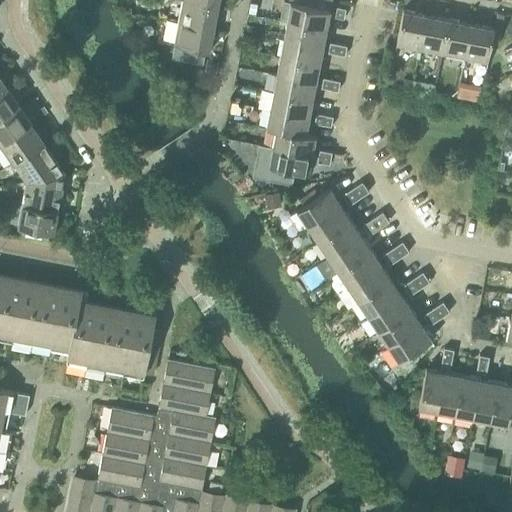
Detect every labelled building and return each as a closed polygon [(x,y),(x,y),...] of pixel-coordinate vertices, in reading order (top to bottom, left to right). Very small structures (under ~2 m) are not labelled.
[(178,22),(214,29),(218,7),(185,0),(182,0),(179,21),(178,22)] [(283,0),(279,20),(287,21),(319,28),(327,29),(331,11),(283,0)] [(250,2),(248,12),(255,13),(257,3),(250,2)] [(346,10),(337,8),(335,18),(344,20),(346,10)] [(420,50),(427,14),(403,10),(397,45),(420,50)] [(442,54),(449,19),(427,14),(420,50),(442,54)] [(465,58),(471,23),(449,19),(442,54),(465,58)] [(324,47),(327,29),(319,28),(287,21),(284,39),(319,46),(324,47)] [(178,22),(171,56),(202,62),(204,51),(209,52),(214,29),(178,22)] [(471,23),(465,58),(488,63),(495,27),(471,23)] [(320,65),(324,47),(319,46),(284,39),(280,57),(319,65),(320,65)] [(337,55),(339,45),(330,43),(328,53),(337,55)] [(339,45),(337,55),(345,57),(347,47),(339,45)] [(277,74),(317,82),(319,69),(320,65),(319,65),(280,57),(277,74)] [(273,92),(313,100),(317,82),(277,74),(273,92)] [(330,90),(332,80),(323,79),(321,89),(330,90)] [(414,79),(413,87),(435,92),(437,83),(414,79)] [(332,80),(330,90),(338,92),(340,82),(332,80)] [(461,81),(458,96),(481,100),(484,85),(461,81)] [(187,84),(178,89),(182,96),(191,91),(187,84)] [(0,118),(20,105),(8,88),(0,93),(0,118)] [(270,110),(310,118),(313,100),(273,92),(270,110)] [(0,144),(2,143),(32,123),(20,105),(0,118),(0,144)] [(310,118),(270,110),(266,128),(276,130),(306,136),(306,135),(310,118)] [(232,111),(231,119),(239,120),(240,112),(232,111)] [(323,125),(325,115),(316,114),(314,124),(323,125)] [(325,115),(323,125),(331,127),(333,117),(325,115)] [(14,161),(44,141),(32,123),(2,143),(14,161)] [(511,126),(507,125),(503,148),(511,149),(511,126)] [(273,147),(312,155),(316,137),(311,136),(306,135),(306,136),(276,130),(273,147)] [(44,141),(14,161),(27,180),(65,172),(44,141)] [(273,147),(259,145),(252,176),(292,183),(294,171),(309,174),(310,166),(317,163),(318,157),(312,155),(273,147)] [(329,165),(331,153),(320,151),(318,157),(317,163),(329,165)] [(65,172),(27,180),(22,203),(57,211),(65,173),(65,172)] [(499,172),(497,180),(506,182),(508,173),(499,172)] [(352,187),(359,197),(369,190),(362,180),(352,187)] [(296,209),(307,225),(319,216),(338,203),(340,202),(330,186),(296,209)] [(359,197),(352,187),(342,193),(349,204),(359,197)] [(279,191),(264,194),(266,203),(281,201),(279,191)] [(345,209),(340,202),(338,203),(319,216),(307,225),(317,240),(319,238),(350,217),(345,209)] [(57,211),(22,203),(18,225),(53,232),(57,211)] [(372,217),(379,227),(389,220),(382,210),(372,217)] [(327,255),(360,232),(350,217),(319,238),(317,240),(319,244),(327,255)] [(379,227),(372,217),(362,223),(369,234),(379,227)] [(337,270),(370,247),(360,232),(327,255),(315,262),(325,278),(337,270)] [(392,247),(399,257),(409,250),(402,240),(392,247)] [(347,285),(380,262),(370,247),(337,270),(347,285)] [(399,257),(392,247),(382,253),(389,264),(399,257)] [(380,262),(347,285),(357,300),(390,277),(380,262)] [(412,277),(419,287),(429,281),(422,271),(414,276),(412,277)] [(390,277),(357,300),(367,315),(400,292),(406,289),(402,284),(405,282),(400,281),(395,274),(390,277)] [(419,287),(412,277),(405,282),(402,284),(406,289),(409,294),(419,287)] [(81,304),(83,294),(0,278),(0,332),(71,346),(70,356),(155,373),(163,330),(155,328),(157,319),(81,304)] [(400,292),(367,315),(377,330),(410,307),(400,292)] [(432,307),(439,317),(449,311),(442,301),(432,307)] [(410,307),(377,330),(387,345),(420,322),(410,307)] [(439,317),(432,307),(422,314),(429,324),(439,317)] [(420,322),(387,345),(397,361),(431,338),(420,322)] [(442,355),(452,357),(454,348),(444,346),(442,355)] [(478,362),(488,364),(489,355),(479,353),(478,362)] [(452,357),(442,355),(440,363),(451,365),(452,357)] [(207,390),(207,392),(212,393),(215,377),(210,376),(212,368),(217,369),(217,367),(170,358),(168,370),(172,371),(170,382),(170,383),(207,390)] [(488,364),(478,362),(476,370),(486,372),(488,364)] [(436,410),(444,370),(426,366),(418,406),(436,410)] [(444,370),(436,410),(454,413),(462,373),(444,370)] [(472,417),(480,377),(462,373),(454,413),(472,417)] [(480,377),(472,417),(490,420),(497,380),(480,377)] [(511,383),(497,380),(490,420),(508,424),(511,403),(511,383)] [(161,404),(160,407),(170,409),(170,407),(207,415),(208,414),(210,400),(206,399),(207,392),(207,390),(170,383),(170,382),(165,381),(163,394),(168,395),(165,405),(161,404)] [(406,386),(396,396),(403,402),(412,390),(406,386)] [(0,436),(5,410),(24,414),(27,415),(31,394),(0,388),(0,436)] [(161,415),(159,415),(114,405),(110,421),(115,422),(114,430),(114,431),(156,439),(161,415)] [(156,439),(151,463),(146,487),(109,480),(107,488),(119,490),(142,495),(167,500),(164,511),(171,511),(176,491),(189,493),(191,486),(156,479),(161,454),(165,431),(170,409),(160,407),(159,415),(161,415),(156,439)] [(217,418),(217,417),(217,416),(208,414),(207,415),(170,407),(170,409),(165,431),(207,439),(207,441),(212,442),(215,426),(210,425),(212,417),(217,418)] [(151,463),(156,439),(114,431),(114,430),(109,429),(106,445),(111,446),(109,453),(109,455),(151,463)] [(165,431),(161,454),(203,463),(202,464),(207,465),(211,449),(206,448),(207,441),(207,439),(165,431)] [(146,487),(151,463),(109,455),(109,453),(104,452),(101,468),(106,469),(104,477),(99,476),(99,478),(109,480),(146,487)] [(156,479),(191,486),(203,488),(206,473),(201,472),(202,464),(203,463),(161,454),(156,479)] [(448,455),(445,471),(460,474),(463,458),(448,455)] [(485,455),(482,471),(494,474),(498,458),(485,455)] [(64,511),(89,511),(94,490),(96,490),(97,485),(71,480),(64,511)] [(114,511),(119,490),(107,488),(106,492),(96,490),(94,490),(89,511),(114,511)] [(138,511),(142,495),(119,490),(114,511),(138,511)] [(202,495),(189,493),(176,491),(171,511),(197,511),(200,500),(201,500),(202,495)] [(164,511),(167,500),(142,495),(138,511),(164,511)] [(221,511),(223,504),(224,505),(225,500),(212,497),(211,502),(201,500),(200,500),(197,511),(221,511)] [(221,511),(246,511),(247,509),(248,509),(249,504),(236,502),(235,507),(224,505),(223,504),(221,511)]
